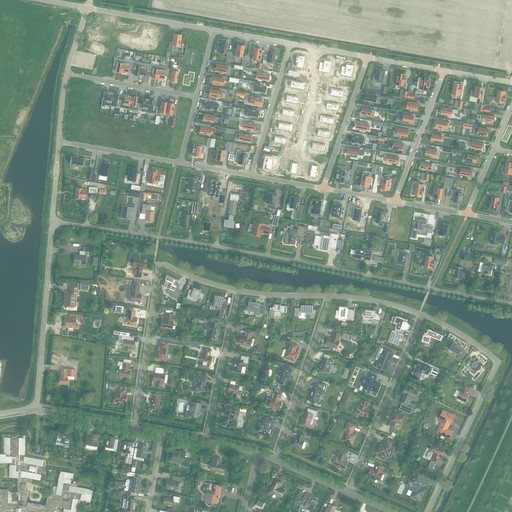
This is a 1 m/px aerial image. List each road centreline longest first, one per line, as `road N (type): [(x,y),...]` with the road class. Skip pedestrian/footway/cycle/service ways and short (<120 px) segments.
road 1 (residential): [(511,303),(51,222)]
road 2 (residential): [(423,314),(496,364),(427,511)]
road 3 (residential): [(133,427),(157,266),(237,289)]
road 4 (residential): [(347,491),(423,314)]
road 5 (residential): [(38,409),(51,222)]
road 6 (residential): [(275,459),(329,296)]
road 7 (residential): [(204,440),(237,289)]
road 8 (residential): [(395,201),(442,71)]
road 9 (residential): [(323,188),(366,57)]
road 10 (residential): [(251,175),(288,44)]
road 11 (residential): [(66,73),(196,98)]
road 12 (residential): [(213,31),(85,8)]
road 13 (residential): [(5,0),(13,114),(0,121)]
road 14 (residential): [(180,162),(58,141)]
